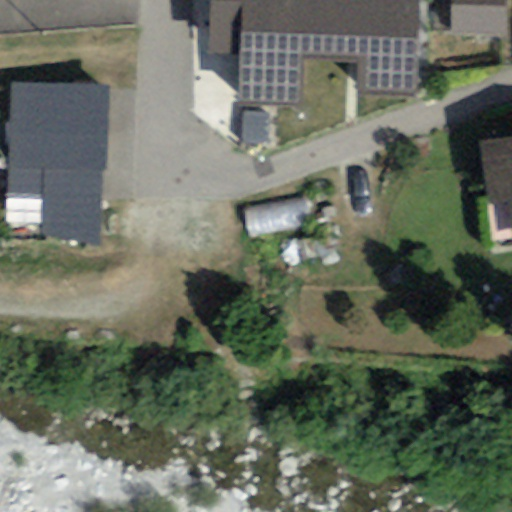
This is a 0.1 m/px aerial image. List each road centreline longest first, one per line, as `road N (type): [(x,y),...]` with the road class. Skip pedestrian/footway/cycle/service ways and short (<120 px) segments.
road 1 (residential): [(170,0),(169,133),(181,159),(201,174),(254,178),(511,90)]
road 2 (track): [(201,174),(166,270),(95,311),(0,305)]
